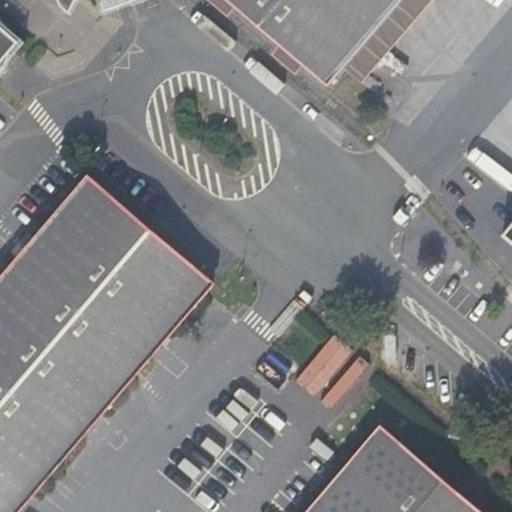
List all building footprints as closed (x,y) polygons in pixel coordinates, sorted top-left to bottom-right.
[(53,0),(64,11),(72,0),(53,0)] [(134,0),(96,0),(101,12),(134,0)] [(226,0),(324,84),(341,65),(396,0),(226,0)] [(396,0),(341,65),(348,71),(357,79),(425,0),(396,0)] [(0,62),(2,59),(4,52),(14,39),(0,26),(0,62)] [(83,173),(0,269),(0,511),(10,511),(208,280),(83,173)] [(511,215),(498,232),(511,243),(511,215)] [(480,511),(375,421),(297,511),(480,511)]
